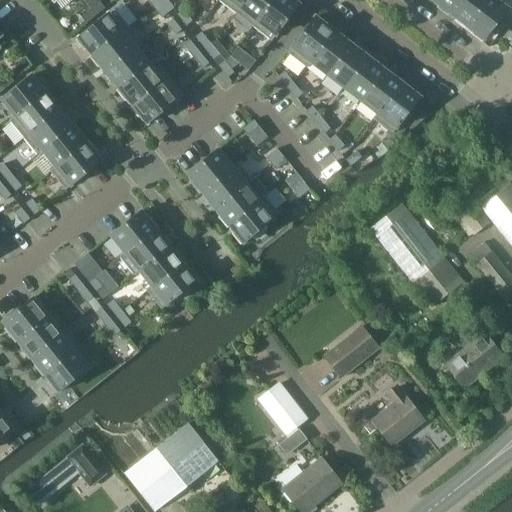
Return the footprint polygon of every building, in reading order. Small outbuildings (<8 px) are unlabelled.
[(174,8),(167,0),(161,0),(159,2),(168,13),(174,8)] [(219,0),(219,1),(236,14),(246,0),(219,0)] [(246,0),(236,14),(253,27),(274,0),(246,0)] [(274,0),(253,27),(271,41),(299,5),(292,0),(274,0)] [(437,8),(447,16),(458,0),(431,0),(430,3),(433,0),(439,5),(437,8)] [(464,29),(486,0),(458,0),(447,16),(448,16),(450,13),(456,18),(454,21),(464,29)] [(495,0),(486,0),(464,29),(465,30),(467,27),(473,32),(471,35),(482,43),(484,40),(491,32),(493,34),(504,20),(501,18),(508,10),(495,0)] [(95,16),(105,9),(99,2),(90,10),(95,16)] [(162,18),(168,13),(159,2),(153,7),(162,18)] [(114,9),(78,38),(75,40),(84,51),(87,49),(92,55),(89,58),(90,58),(128,27),(114,9)] [(95,16),(90,10),(81,17),(86,24),(95,16)] [(177,15),(186,26),(192,21),(183,10),(177,15)] [(325,21),(323,24),(315,17),(287,54),(305,67),(336,28),(325,21)] [(181,30),(172,19),(166,24),(175,35),(181,30)] [(98,68),(101,66),(105,72),(102,74),(103,75),(142,44),(128,27),(90,58),(98,68)] [(340,37),(334,32),(336,29),(336,28),(305,67),(307,69),(311,63),(327,75),(353,42),(342,34),(340,37)] [(201,33),(195,38),(204,49),(210,44),(201,33)] [(193,58),(200,53),(191,42),(184,47),(193,58)] [(358,50),(351,45),(354,42),(353,42),(327,75),(344,88),(370,55),(360,47),(358,50)] [(111,85),(114,82),(119,89),(116,91),(117,92),(155,61),(154,60),(149,64),(137,50),(143,45),(142,44),(103,75),(111,85)] [(210,44),(204,49),(213,60),(216,58),(219,55),(210,44)] [(239,48),(231,57),(239,64),(247,71),(255,61),(239,48)] [(202,69),(209,64),(200,53),(193,58),(202,69)] [(216,58),(213,60),(219,67),(220,66),(225,62),(219,55),(216,58)] [(361,101),(387,68),(377,60),(375,63),(368,58),(371,55),(370,55),(344,88),(361,101)] [(125,102),(128,99),(132,105),(130,108),(130,109),(169,78),(155,61),(117,92),(125,102)] [(219,67),(228,78),(234,73),(225,62),(220,66),(219,67)] [(374,120),(404,81),(394,73),(392,76),(385,71),(388,68),(387,68),(361,101),(377,113),(373,119),(374,120)] [(284,72),(278,77),(287,88),(293,83),(284,72)] [(32,76),(31,76),(2,100),(15,116),(9,121),(10,122),(49,91),(48,90),(45,93),(40,86),(43,84),(34,73),(32,76)] [(0,82),(0,84),(4,90),(14,82),(9,75),(0,82)] [(147,124),(183,95),(169,78),(130,109),(138,118),(141,116),(147,124)] [(420,98),(422,95),(411,87),(409,90),(402,85),(405,82),(404,81),(374,120),(392,134),(403,120),(406,122),(416,108),(414,106),(420,98)] [(302,94),(293,83),(287,88),(296,99),(302,94)] [(49,91),(10,122),(24,139),(62,108),(62,107),(59,109),(54,103),(57,101),(49,91)] [(306,112),(315,123),(321,118),(312,107),(306,112)] [(62,108),(24,139),(37,156),(76,125),(75,124),(72,126),(67,120),(70,118),(62,108)] [(330,129),(321,118),(315,123),(324,134),(330,129)] [(254,120),(242,130),(247,136),(259,127),(254,120)] [(76,125),(37,156),(39,157),(44,153),(56,167),(50,171),(51,172),(89,142),(89,141),(86,143),(81,137),(84,135),(76,125)] [(335,135),(329,140),(338,151),(344,146),(335,135)] [(89,142),(51,172),(65,190),(101,162),(94,154),(97,152),(89,142)] [(271,164),(282,155),(277,149),(266,158),(271,164)] [(188,174),(194,182),(191,184),(199,194),(237,163),(236,162),(231,166),(217,150),(188,174)] [(350,167),(362,157),(357,151),(345,160),(350,167)] [(275,170),(287,161),(282,155),(271,164),(275,170)] [(203,192),(208,199),(205,201),(213,211),(251,180),(237,163),(199,194),(200,195),(203,192)] [(3,164),(0,167),(0,172),(6,181),(12,176),(3,164)] [(6,181),(15,192),(22,187),(12,176),(6,181)] [(216,209),(221,215),(218,218),(226,228),(265,197),(264,195),(258,200),(246,186),(252,181),(251,180),(213,211),(213,212),(216,209)] [(11,196),(2,184),(0,185),(0,195),(4,201),(11,196)] [(298,199),(310,190),(305,184),(293,193),(298,199)] [(482,209),(511,247),(511,186),(511,184),(482,209)] [(230,226),(235,232),(232,235),(240,245),(243,243),(244,243),(252,237),(254,240),(268,228),(265,226),(279,215),(265,197),(226,228),(227,228),(230,226)] [(32,199),(25,204),(34,215),(41,210),(32,199)] [(476,204),(455,220),(468,238),(489,223),(476,204)] [(401,205),(370,230),(432,308),(463,283),(401,205)] [(14,213),(24,225),(30,219),(21,208),(14,213)] [(120,258),(158,227),(150,217),(147,219),(141,212),(111,236),(124,252),(119,257),(120,258)] [(158,227),(120,258),(133,275),(172,244),(164,234),(161,236),(156,230),(159,228),(158,227)] [(146,290),(147,291),(185,261),(177,251),(174,253),(169,247),(172,245),(172,244),(133,275),(134,276),(140,272),(152,286),(146,290)] [(511,276),(492,252),(476,265),(506,302),(511,297),(511,276)] [(161,310),(175,299),(177,301),(191,290),(189,287),(197,281),(196,281),(199,278),(191,268),(188,270),(183,264),(186,262),(185,261),(147,291),(161,310)] [(86,267),(80,272),(89,283),(95,278),(86,267)] [(78,292),(84,287),(75,275),(69,280),(78,292)] [(95,278),(89,283),(98,294),(104,289),(95,278)] [(84,287),(78,292),(87,303),(93,298),(84,287)] [(3,322),(10,330),(7,333),(15,342),(53,312),(52,310),(46,315),(33,298),(3,322)] [(113,300),(107,305),(116,317),(122,311),(113,300)] [(105,325),(111,320),(102,309),(96,314),(105,325)] [(116,317),(125,328),(131,323),(122,311),(116,317)] [(18,341),(23,347),(20,349),(28,359),(67,328),(53,312),(15,342),(15,343),(18,341)] [(111,320),(105,325),(114,337),(120,332),(111,320)] [(378,349),(361,327),(323,357),(341,378),(378,349)] [(29,360),(32,358),(37,364),(34,366),(42,376),(80,345),(67,328),(28,359),(29,360)] [(502,357),(483,333),(473,341),(468,334),(458,342),(464,349),(445,364),(465,388),(502,357)] [(42,377),(45,374),(50,381),(47,383),(56,394),(59,391),(59,392),(67,385),(69,388),(83,377),(81,374),(95,363),(80,345),(42,376),(42,377)] [(206,404),(219,394),(207,380),(194,390),(206,404)] [(287,455),(306,439),(298,430),(296,427),(307,418),(280,384),(258,401),(288,439),(279,445),(287,455)] [(373,422),(391,445),(423,421),(397,388),(387,395),(395,404),(373,422)] [(0,443),(7,438),(4,436),(12,429),(15,427),(6,416),(4,418),(0,413),(0,411),(1,410),(1,409),(0,409),(0,443)] [(154,511),(218,462),(187,424),(124,473),(154,511)] [(83,446),(67,459),(78,474),(89,488),(106,475),(83,446)] [(320,458),(282,488),(301,511),(306,511),(341,484),(320,458)] [(234,511),(232,509),(227,503),(217,510),(218,511),(234,511)]
